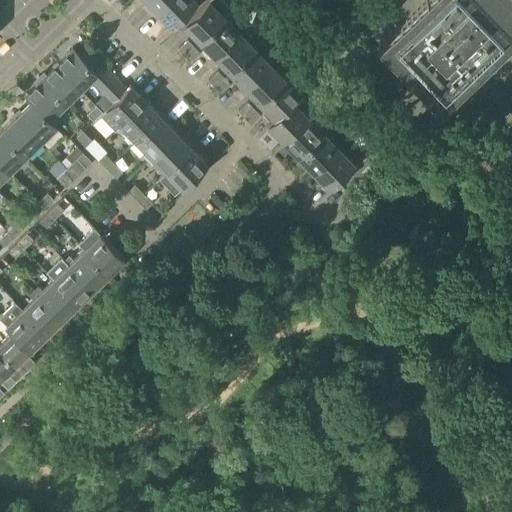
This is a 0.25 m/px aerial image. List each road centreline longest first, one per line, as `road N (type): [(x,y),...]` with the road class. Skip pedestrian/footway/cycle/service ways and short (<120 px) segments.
road 1 (residential): [(88,175),(144,229),(166,224),(247,143)]
road 2 (residential): [(98,0),(247,143)]
